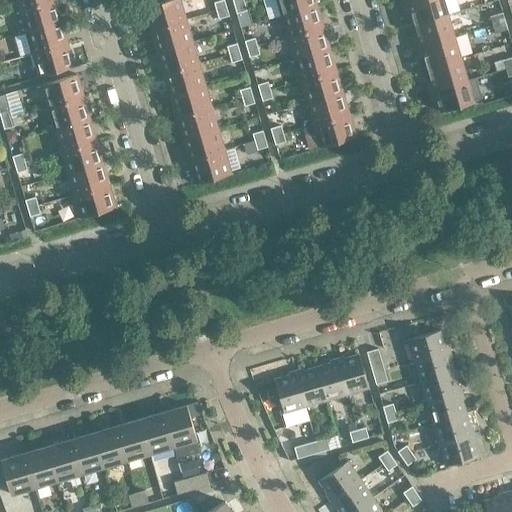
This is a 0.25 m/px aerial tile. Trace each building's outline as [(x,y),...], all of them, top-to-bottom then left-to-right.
[(17,0),(20,10),(54,0),(53,0),(17,0)] [(20,10),(27,32),(60,22),(54,0),(20,10)] [(145,9),(151,30),(184,20),(178,0),(168,0),(143,8),(143,9),(145,9)] [(226,8),(223,0),(222,0),(213,3),(216,11),(226,8)] [(277,0),(282,15),(316,5),(313,0),(277,0)] [(415,0),(407,2),(414,24),(448,14),(443,0),(415,0)] [(247,11),(244,3),(234,6),(236,14),(247,11)] [(282,15),(288,37),(322,27),(316,5),(282,15)] [(229,16),(226,8),(216,11),(218,19),(229,16)] [(213,9),(186,16),(188,27),(215,21),(213,9)] [(490,17),(492,25),(505,21),(502,13),(490,17)] [(414,24),(420,46),(454,36),(448,14),(414,24)] [(157,52),(191,42),(184,20),(151,30),(157,52)] [(505,21),(492,25),(495,34),(507,30),(505,21)] [(27,32),(33,54),(66,44),(60,22),(27,32)] [(288,37),(295,59),(328,49),(322,27),(288,37)] [(460,58),(454,36),(420,46),(427,68),(460,58)] [(244,41),(247,49),(257,46),(255,38),(244,41)] [(157,52),(164,74),(197,64),(191,42),(157,52)] [(226,47),(229,55),(239,52),(237,43),(226,47)] [(66,44),(33,54),(39,75),(38,75),(38,77),(74,67),(74,65),(73,65),(66,44)] [(257,46),(247,49),(249,58),(260,55),(257,46)] [(295,59),(301,81),(335,71),(328,49),(295,59)] [(239,52),(229,55),(231,63),(242,60),(239,52)] [(511,57),(502,61),(505,69),(511,66),(511,57)] [(427,68),(433,90),(467,80),(460,58),(427,68)] [(170,96),(204,86),(197,64),(164,74),(170,96)] [(301,81),(308,103),(341,93),(335,71),(301,81)] [(49,108),(82,98),(76,77),(77,76),(77,75),(41,85),(41,87),(42,86),(49,108)] [(433,90),(436,100),(440,112),(474,102),(473,101),(482,99),(476,78),(467,81),(467,80),(433,90)] [(268,82),(257,85),(259,93),(270,90),(268,82)] [(170,96),(177,118),(210,108),(204,86),(170,96)] [(239,90),(242,98),(252,95),(250,87),(239,90)] [(272,98),(270,90),(259,93),(262,101),(272,98)] [(308,103),(314,125),(348,115),(341,93),(308,103)] [(0,95),(0,112),(10,110),(5,94),(0,95)] [(255,104),(252,95),(242,98),(244,107),(255,104)] [(49,108),(55,129),(89,120),(82,98),(49,108)] [(12,118),(22,115),(20,107),(10,110),(0,112),(0,116),(1,121),(12,118)] [(183,139),(217,130),(210,108),(177,118),(183,139)] [(319,146),(320,148),(356,137),(355,136),(354,136),(348,115),(314,125),(320,146),(319,146)] [(12,118),(1,121),(4,129),(14,126),(12,118)] [(89,120),(55,129),(61,151),(95,142),(89,120)] [(270,129),(272,137),(283,134),(280,125),(270,129)] [(183,139),(190,161),(223,151),(217,130),(183,139)] [(252,134),(254,142),(265,139),(263,131),(252,134)] [(285,142),(283,134),(272,137),(275,145),(285,142)] [(267,147),(265,139),(254,142),(257,150),(267,147)] [(61,151),(68,173),(101,163),(95,142),(61,151)] [(195,183),(195,184),(231,174),(231,172),(229,173),(223,151),(190,161),(196,182),(195,183)] [(12,157),(14,165),(25,162),(22,154),(12,157)] [(25,162),(14,165),(17,173),(27,170),(25,162)] [(68,173),(74,195),(108,185),(101,163),(68,173)] [(108,185),(74,195),(81,216),(79,217),(80,218),(116,208),(115,206),(114,206),(108,185)] [(35,197),(25,200),(27,209),(38,206),(35,197)] [(40,214),(38,206),(27,209),(30,217),(40,214)] [(414,362),(449,351),(447,351),(441,330),(407,340),(414,362)] [(366,352),(373,377),(385,374),(378,349),(366,352)] [(414,362),(420,382),(454,372),(448,352),(449,352),(449,351),(414,362)] [(347,395),(368,388),(358,355),(337,361),(337,359),(336,359),(347,395)] [(326,401),(347,395),(336,359),(336,361),(316,367),(326,401)] [(305,407),(326,401),(316,367),(296,373),(296,371),(295,371),(305,407)] [(284,413),(305,407),(295,371),(294,372),(295,373),(274,379),(284,413)] [(420,382),(426,403),(461,393),(461,392),(460,393),(454,372),(420,382)] [(373,377),(376,385),(387,381),(385,374),(373,377)] [(432,424),(466,414),(460,394),(462,393),(461,393),(426,403),(432,424)] [(382,407),(385,415),(395,412),(393,404),(382,407)] [(186,405),(162,412),(172,447),(197,440),(186,405)] [(172,447),(162,412),(139,419),(149,454),(172,447)] [(385,415),(387,423),(398,420),(395,412),(385,415)] [(432,424),(438,444),(474,434),(474,433),(472,434),(466,414),(432,424)] [(139,419),(116,426),(126,460),(149,454),(139,419)] [(126,460),(116,426),(93,433),(103,467),(126,460)] [(365,427),(357,430),(360,440),(368,438),(365,427)] [(360,440),(357,430),(349,432),(352,443),(360,440)] [(93,433),(70,439),(80,474),(103,467),(93,433)] [(474,434),(438,444),(444,466),(478,456),(472,435),(474,435),(474,434)] [(326,438),(318,440),(322,452),(330,450),(326,438)] [(80,474),(70,439),(47,446),(57,481),(80,474)] [(322,452),(318,440),(294,447),(297,459),(322,452)] [(397,452),(402,459),(411,452),(406,445),(397,452)] [(47,446),(24,453),(34,487),(57,481),(47,446)] [(392,458),(387,451),(378,457),(383,464),(392,458)] [(402,459),(407,466),(416,460),(411,452),(402,459)] [(34,487),(24,453),(0,460),(10,495),(34,487)] [(397,465),(392,458),(383,464),(388,471),(397,465)] [(178,464),(182,479),(199,474),(194,459),(178,464)] [(330,501),(360,480),(347,461),(318,481),(331,499),(329,500),(330,501)] [(206,473),(182,480),(185,492),(210,485),(206,473)] [(173,482),(177,495),(185,492),(182,480),(173,482)] [(332,500),(339,511),(351,511),(373,497),(360,480),(330,501),(332,500)] [(402,493),(407,500),(416,493),(411,486),(402,493)] [(144,491),(136,493),(140,505),(148,503),(144,491)] [(140,505),(136,493),(128,496),(131,508),(140,505)] [(421,501),(416,493),(407,500),(412,507),(421,501)] [(487,511),(510,511),(505,493),(504,493),(505,495),(484,501),(487,511)] [(382,511),(373,497),(351,511),(382,511)] [(207,511),(230,511),(225,502),(207,511)]
